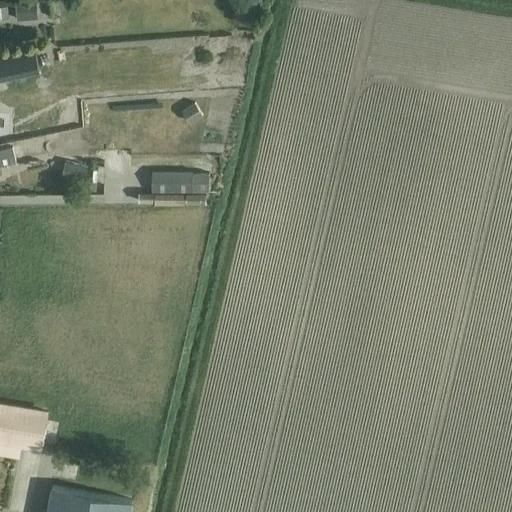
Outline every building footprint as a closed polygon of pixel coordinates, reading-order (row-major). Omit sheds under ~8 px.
[(30,0),(31,11),(60,10),(59,0),(30,0)] [(239,0),(235,21),(252,25),(257,0),(239,0)] [(232,38),(233,62),(244,61),(243,38),(232,38)] [(217,47),(218,71),(229,70),(228,46),(217,47)] [(83,145),(83,130),(59,131),(60,145),(83,145)] [(39,150),(56,148),(54,134),(37,136),(39,150)] [(0,149),(0,164),(23,159),(20,145),(0,149)] [(153,190),(210,191),(210,173),(193,173),(193,171),(153,170),(153,190)] [(0,438),(43,446),(48,412),(0,403),(0,438)] [(48,511),(131,511),(133,499),(53,485),(48,511)]
